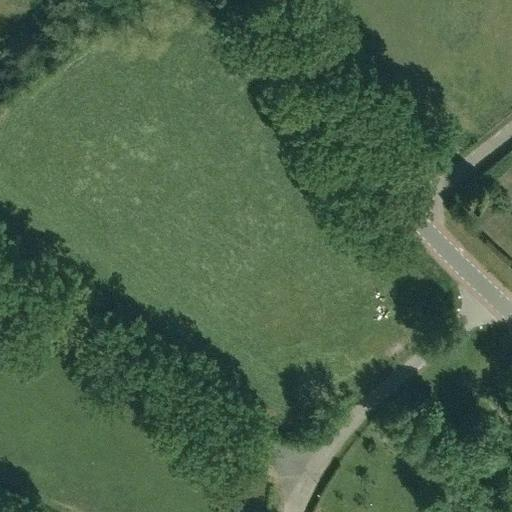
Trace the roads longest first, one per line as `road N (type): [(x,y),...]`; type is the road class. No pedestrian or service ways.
road 1 (unclassified): [(307,480),(0,276)]
road 2 (unclassified): [(492,295),(388,189),(348,130),(289,0)]
road 3 (residential): [(307,480),(345,428),(492,295)]
